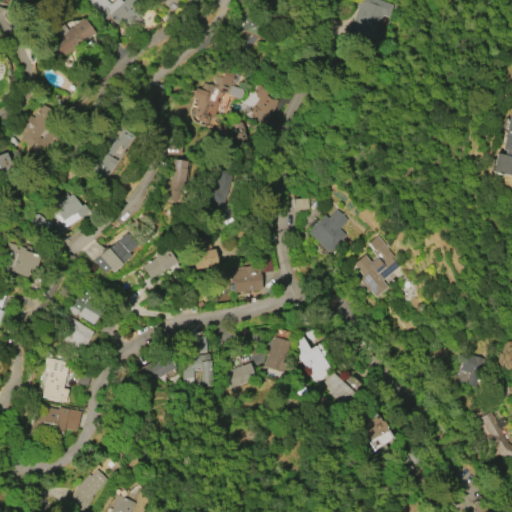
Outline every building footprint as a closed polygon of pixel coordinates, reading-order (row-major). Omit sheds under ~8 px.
[(86,1),(87,0),(105,0),(109,4),(113,0),(133,0),(138,5),(132,11),(140,19),(126,32),(120,25),(118,26),(110,16),(101,24),(89,12),(93,9),(86,1)] [(382,15),(370,50),(351,44),(360,19),(355,17),(358,7),(356,7),(358,0),(379,0),(394,5),(390,18),(382,15)] [(236,29),(250,34),(248,41),(256,44),(263,24),(241,16),(236,29)] [(93,34),(81,42),(83,46),(74,52),(73,51),(59,61),(47,43),(55,38),(51,32),(63,24),(67,30),(83,19),(93,34)] [(239,73),(235,84),(234,83),(233,85),(240,88),(241,90),(242,94),(241,96),(239,98),(236,99),(223,94),(219,104),(218,103),(212,119),(209,117),(209,121),(207,123),(205,124),(198,121),(201,115),(194,113),(199,99),(194,98),(197,89),(202,91),(204,85),(211,84),(213,78),(219,80),(224,67),(239,73)] [(279,103),(262,124),(251,115),(253,113),(249,110),(259,98),(254,90),(257,86),(279,103)] [(511,177),(489,173),(492,153),(500,155),(501,151),(500,150),(507,113),(511,114),(511,110),(508,110),(511,91),(511,177)] [(37,156),(21,139),(25,130),(21,128),(28,114),(33,117),(35,112),(48,118),(38,138),(39,139),(46,133),(54,141),(37,156)] [(84,171),(101,183),(119,156),(114,153),(121,142),(110,134),(84,171)] [(0,157),(0,173),(18,172),(17,156),(0,157)] [(180,184),(172,202),(159,197),(163,187),(161,186),(164,179),(166,180),(170,159),(184,161),(180,184)] [(229,173),(220,207),(210,205),(209,210),(198,207),(203,184),(213,187),(217,169),(229,173)] [(53,207),(59,204),(56,200),(70,190),(81,206),(84,204),(89,212),(63,229),(54,214),(57,212),(53,207)] [(294,199),(308,198),(308,211),(294,212),(294,199)] [(329,252),(306,233),(323,214),(327,218),(335,209),(347,219),(338,229),(345,234),(329,252)] [(123,261),(110,271),(108,269),(103,273),(92,261),(126,233),(136,246),(127,254),(129,254),(129,256),(128,258),(126,260),(123,261)] [(374,297),(368,291),(366,293),(362,288),(360,289),(357,284),(358,283),(356,280),(359,278),(358,277),(360,275),(351,264),(363,254),(370,262),(376,258),(371,251),(372,250),(367,243),(375,237),(398,266),(380,281),(386,288),(374,297)] [(188,243),(201,240),(203,251),(212,249),(215,265),(192,269),(188,243)] [(25,277),(12,272),(9,279),(0,275),(0,263),(8,242),(25,248),(24,249),(38,254),(33,269),(29,267),(25,277)] [(177,267),(163,274),(162,271),(148,278),(141,266),(155,258),(153,254),(166,247),(177,267)] [(259,265),(262,289),(234,293),(230,268),(259,265)] [(91,324),(75,314),(74,316),(69,313),(70,311),(65,308),(73,295),(99,310),(91,324)] [(92,332),(80,351),(55,336),(67,316),(92,332)] [(312,380),(288,341),(299,334),(308,349),(314,346),(329,369),(323,373),(325,375),(320,382),(315,378),(312,380)] [(261,366),(270,337),(287,342),(278,371),(261,366)] [(136,370),(167,354),(174,368),(144,384),(136,370)] [(73,365),(64,402),(41,396),(47,370),(44,369),(46,359),(73,365)] [(248,363),(254,380),(232,388),(226,371),(248,363)] [(331,373),(351,390),(342,400),(337,395),(334,398),(329,393),(331,391),(322,383),(331,373)] [(81,412),(77,432),(63,429),(62,434),(53,432),(54,425),(34,421),(36,412),(43,414),(45,407),(57,410),(58,407),(81,412)] [(495,411),(511,444),(511,459),(498,454),(494,452),(491,453),(483,437),(490,433),(486,425),(484,426),(480,418),(495,411)] [(380,417),(382,420),(383,420),(387,426),(386,427),(394,440),(370,455),(363,445),(369,441),(361,428),(380,417)] [(87,474),(89,476),(95,470),(106,480),(92,496),(82,511),(80,511),(66,504),(75,487),(87,474)] [(107,511),(118,486),(137,494),(129,511),(107,511)]
